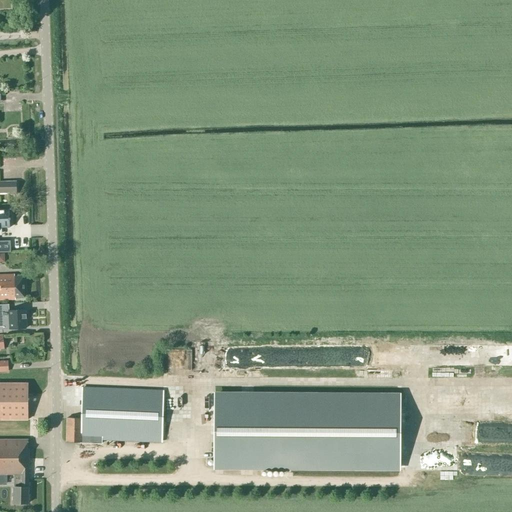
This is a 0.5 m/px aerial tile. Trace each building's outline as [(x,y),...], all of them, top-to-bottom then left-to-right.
[(16,182),(0,182),(0,192),(9,192),(9,194),(16,194),(16,182)] [(10,210),(0,210),(0,227),(10,227),(10,210)] [(0,252),(10,252),(10,240),(0,240),(0,252)] [(15,297),(24,297),(24,276),(14,276),(14,274),(0,274),(0,299),(15,299),(15,297)] [(0,329),(26,328),(25,310),(10,310),(10,305),(0,305),(0,329)] [(0,419),(27,420),(28,383),(0,383),(0,419)] [(162,441),(163,391),(83,388),(81,418),(67,418),(66,441),(81,442),(81,443),(102,443),(102,439),(162,441)] [(399,396),(215,396),(215,466),(399,467),(399,396)] [(29,475),(29,449),(28,449),(28,439),(0,439),(0,474),(14,475),(14,486),(13,486),(13,503),(28,503),(29,487),(28,487),(28,475),(29,475)]
